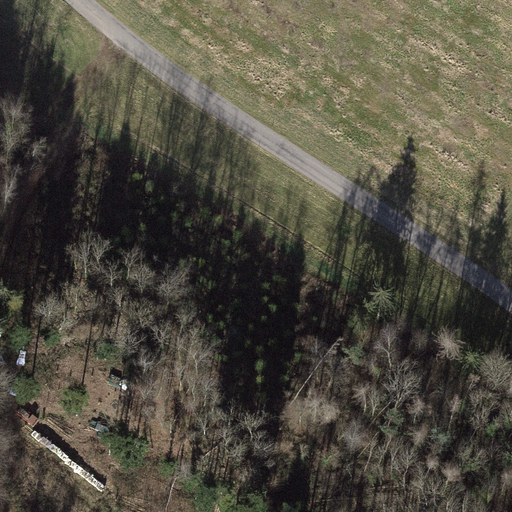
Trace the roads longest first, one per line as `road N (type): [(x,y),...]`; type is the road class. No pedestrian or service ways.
road 1 (residential): [(80,0),(196,93),(511,304)]
road 2 (track): [(0,261),(11,225),(124,37)]
